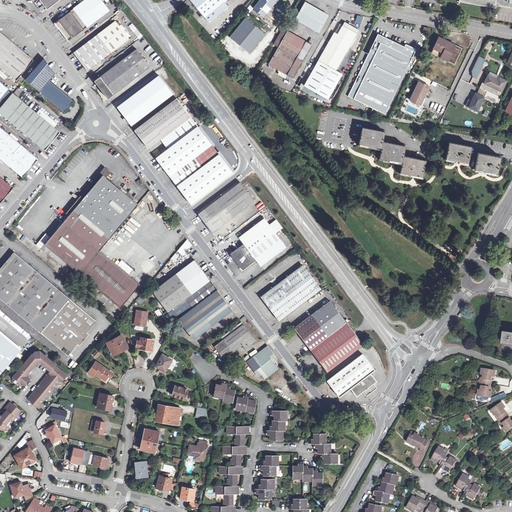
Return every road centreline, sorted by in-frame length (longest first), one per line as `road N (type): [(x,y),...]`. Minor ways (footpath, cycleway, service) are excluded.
road 1 (unclassified): [(382,410),(321,403),(182,219)]
road 2 (secondary): [(252,157),(381,324)]
road 3 (residential): [(335,137),(339,115),(387,125),(417,148),(450,135),(511,150)]
road 4 (unclassified): [(511,36),(335,0)]
road 5 (secondary): [(149,19),(252,157)]
road 6 (unclassified): [(96,115),(37,28),(0,12)]
road 7 (unclassified): [(90,129),(0,227)]
